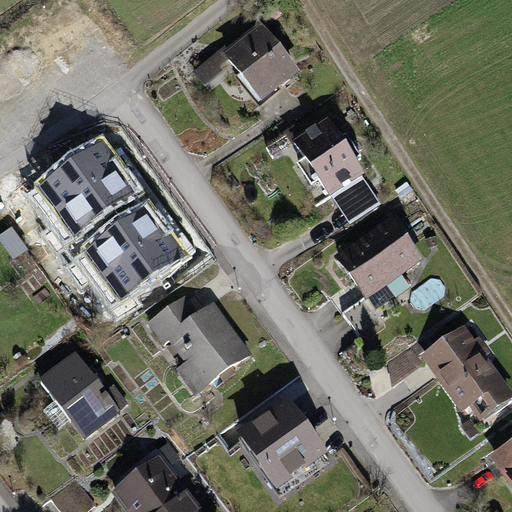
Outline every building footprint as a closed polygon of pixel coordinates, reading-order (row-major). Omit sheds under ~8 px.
[(260,33),(228,58),(262,100),(294,75),(260,33)] [(219,55),(195,74),(205,86),(220,74),(217,71),(226,64),(219,55)] [(301,140),(295,144),(330,197),(331,197),(336,205),(366,185),(361,177),(362,176),(353,163),(361,158),(352,145),(345,150),(327,123),(301,140)] [(301,140),(294,130),(266,149),(273,158),(295,144),(301,140)] [(44,193),(60,215),(117,174),(101,152),(44,193)] [(134,197),(117,174),(60,215),(76,238),(134,197)] [(366,185),(336,205),(349,225),(379,205),(366,185)] [(91,258),(107,280),(164,239),(148,217),(91,258)] [(376,236),(340,262),(366,298),(343,314),(360,338),(391,317),(383,306),(409,287),(399,273),(417,260),(392,224),(390,225),(386,220),(372,230),(376,236)] [(11,231),(0,239),(0,240),(14,260),(26,252),(11,231)] [(180,262),(164,239),(107,280),(123,303),(180,262)] [(176,306),(150,325),(165,345),(170,342),(204,388),(249,356),(214,308),(186,329),(183,324),(187,321),(176,306)] [(462,334),(426,360),(463,411),(472,405),(483,420),(494,412),(496,414),(511,402),(481,360),(487,356),(477,342),(471,346),(462,334)] [(416,359),(429,350),(421,339),(408,348),(416,359)] [(77,358),(41,385),(55,403),(61,400),(88,436),(127,407),(113,389),(105,395),(77,358)] [(286,409),(243,441),(268,475),(270,473),(280,486),(321,457),(310,442),(313,440),(298,420),(296,422),(286,409)] [(463,428),(471,439),(479,433),(470,422),(463,428)] [(509,452),(496,461),(511,485),(511,440),(505,446),(509,452)] [(198,511),(159,461),(116,494),(129,511),(198,511)] [(60,511),(61,511),(86,493),(75,480),(51,499),(60,511)] [(86,511),(95,505),(86,493),(61,511),(86,511)]
